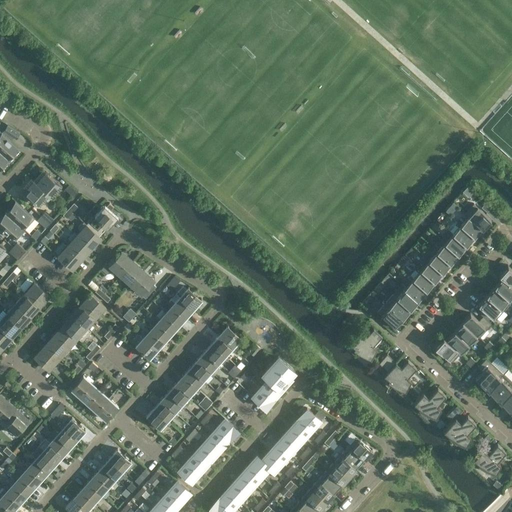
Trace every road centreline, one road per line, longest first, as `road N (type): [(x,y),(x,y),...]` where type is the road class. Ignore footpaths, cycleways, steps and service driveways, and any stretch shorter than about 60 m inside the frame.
road 1 (residential): [(72,291),(125,232),(214,291),(216,307),(148,385)]
road 2 (residential): [(511,244),(415,346),(511,437)]
road 3 (residential): [(264,428),(301,386),(391,442),(394,449),(338,511)]
road 4 (residential): [(0,101),(46,134),(0,187)]
road 5 (residential): [(116,421),(35,511)]
